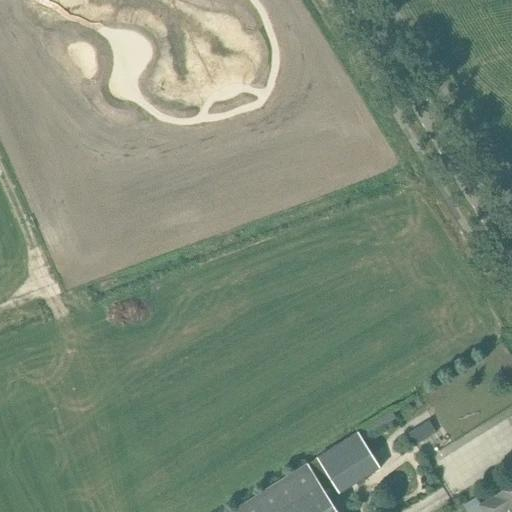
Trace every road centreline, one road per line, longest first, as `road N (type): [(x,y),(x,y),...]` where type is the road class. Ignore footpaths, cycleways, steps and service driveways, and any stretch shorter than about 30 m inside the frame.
road 1 (tertiary): [(511,251),(356,0)]
road 2 (track): [(0,310),(51,290),(0,174)]
